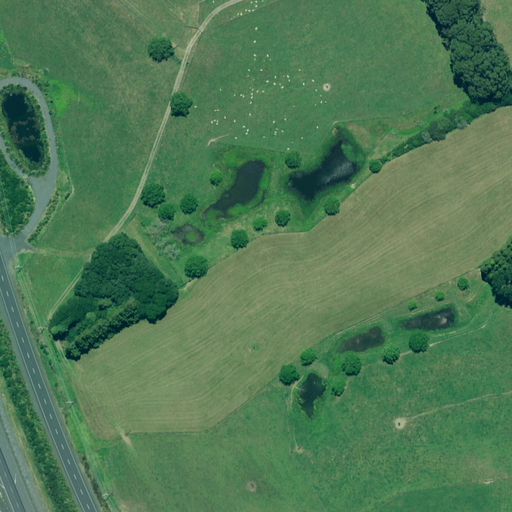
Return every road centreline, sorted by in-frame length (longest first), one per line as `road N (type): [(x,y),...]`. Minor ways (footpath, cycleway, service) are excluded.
road 1 (unclassified): [(0,281),(86,511)]
road 2 (track): [(0,253),(32,220),(51,166),(50,135),(33,91),(0,85)]
